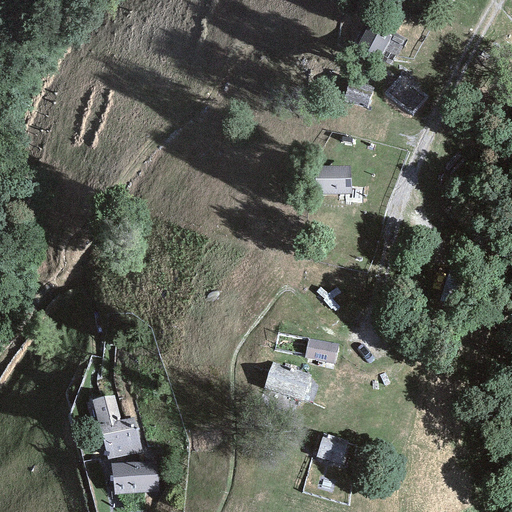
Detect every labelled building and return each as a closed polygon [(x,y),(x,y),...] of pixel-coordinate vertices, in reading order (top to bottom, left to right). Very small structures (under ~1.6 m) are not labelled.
[(390,34),(368,24),(353,55),(375,66),(390,34)] [(374,88),(350,79),(343,99),(367,107),(374,88)] [(351,165),(315,167),(316,194),(352,193),(351,165)] [(339,346),(308,340),(305,361),(336,366),(339,346)] [(310,375),(272,364),(264,390),(302,401),(310,375)] [(115,397),(92,402),(96,423),(103,459),(141,452),(134,416),(119,419),(115,397)] [(352,442),(323,436),(318,461),(347,467),(352,442)] [(156,463),(112,466),(114,496),(158,493),(156,463)]
